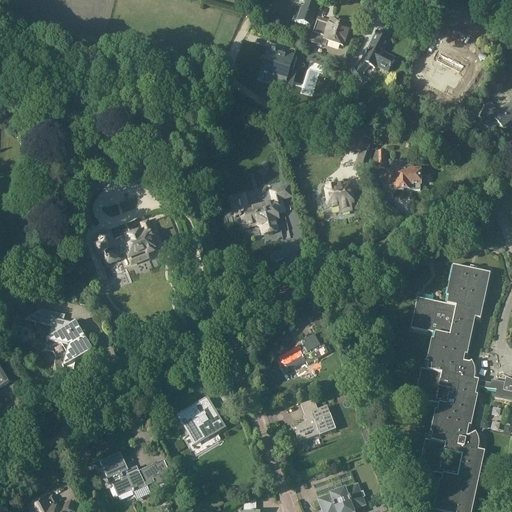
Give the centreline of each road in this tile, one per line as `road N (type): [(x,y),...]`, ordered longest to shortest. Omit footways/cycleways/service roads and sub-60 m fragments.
road 1 (residential): [(288,511),(217,335),(306,281),(511,180)]
road 2 (track): [(0,466),(217,335)]
road 3 (unknown): [(217,335),(189,238),(159,206)]
road 4 (unknown): [(159,206),(105,192),(94,202),(98,220),(111,226),(138,219)]
